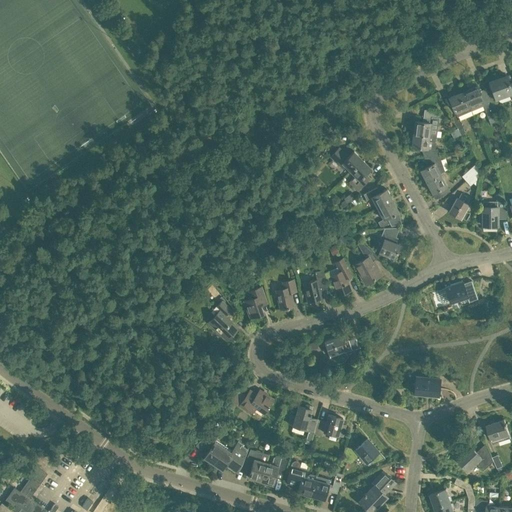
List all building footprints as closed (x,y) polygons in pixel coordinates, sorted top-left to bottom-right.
[(489,81),(494,95),(496,99),(510,94),(511,98),(511,83),(510,84),(506,75),(496,79),(489,81)] [(477,85),(462,91),(471,111),(483,106),(490,125),(493,126),(499,122),(495,114),(488,97),(486,92),(481,94),(477,85)] [(471,111),(462,91),(448,97),(456,117),(471,111)] [(496,99),(494,95),(488,97),(495,114),(501,112),(496,99)] [(424,109),(423,119),(422,121),(414,120),(413,133),(436,137),(439,111),(424,109)] [(456,120),(454,116),(451,117),(458,129),(462,127),(459,119),(456,120)] [(460,136),(457,130),(450,134),(453,140),(460,136)] [(436,137),(413,133),(411,146),(421,147),(424,157),(439,155),(437,149),(434,149),(435,143),(436,137)] [(351,171),(363,160),(354,151),(348,156),(339,147),(330,156),(343,169),(346,166),(351,171)] [(439,155),(424,157),(428,166),(420,170),(426,182),(440,174),(445,171),(441,160),(439,155)] [(363,160),(351,171),(356,176),(349,182),(358,191),(371,178),(367,174),(372,169),(363,160)] [(466,181),(479,170),(479,169),(475,163),(461,176),(466,181)] [(479,170),(466,181),(470,186),(478,178),(479,170)] [(440,174),(426,182),(435,199),(448,193),(447,191),(449,190),(446,185),(440,174)] [(377,208),(392,200),(387,190),(379,194),(376,188),(363,195),(366,200),(372,197),(377,208)] [(354,198),(351,194),(351,193),(344,199),(345,200),(341,202),(340,206),(342,207),(354,198)] [(459,199),(458,198),(450,211),(461,218),(462,216),(466,219),(469,213),(465,211),(469,204),(467,203),(470,198),(462,194),(459,199)] [(392,200),(377,208),(383,219),(377,222),(380,226),(382,226),(389,223),(390,225),(400,223),(398,212),(392,200)] [(497,218),(498,218),(507,218),(503,202),(494,202),(494,206),(481,207),(482,226),(497,225),(497,218)] [(393,242),(395,236),(398,228),(384,228),(380,238),(385,240),(381,251),(396,257),(401,245),(393,242)] [(374,266),(369,256),(372,253),(360,241),(357,244),(365,258),(354,265),(362,278),(365,276),(368,282),(382,274),(376,265),(374,266)] [(329,249),(332,255),(338,252),(335,245),(331,247),(332,247),(329,249)] [(284,254),(281,253),(279,256),(277,259),(278,259),(280,261),(283,262),(284,261),(285,258),(286,257),(287,256),(284,254)] [(337,295),(351,290),(347,278),(354,276),(343,257),(334,262),(338,269),(340,268),(342,271),(330,275),(328,271),(323,273),(330,290),(334,288),(337,295)] [(308,302),(322,299),(319,287),(327,286),(321,270),(315,272),(317,280),(303,283),(308,302)] [(290,292),(296,291),(293,279),(282,282),(284,288),(276,290),(280,309),(293,306),(290,292)] [(445,287),(450,302),(459,299),(460,304),(477,298),(471,280),(463,283),(462,281),(445,287)] [(263,314),(263,313),(259,302),(265,299),(261,287),(249,291),(251,298),(244,301),(250,318),(263,314)] [(225,316),(231,310),(221,301),(211,312),(216,316),(209,324),(225,339),(237,327),(225,316)] [(326,362),(326,363),(328,363),(329,364),(330,364),(332,364),(334,365),(335,365),(337,364),(338,364),(340,363),(341,363),(342,362),(344,361),(345,360),(346,359),(347,358),(348,357),(349,355),(348,355),(348,356),(347,355),(346,352),(360,347),(358,347),(355,338),(346,341),(343,334),(324,341),(329,355),(330,357),(327,363),(326,362)] [(440,377),(415,375),(414,394),(439,395),(440,377)] [(239,406),(245,410),(251,414),(256,408),(264,413),(274,399),(260,389),(256,394),(250,390),(239,406)] [(235,406),(236,404),(241,398),(237,396),(236,395),(230,403),(231,404),(235,406)] [(314,434),(317,421),(308,419),(311,409),(312,406),(305,405),(304,407),(297,405),(294,415),(291,414),(288,423),(309,430),(306,440),(312,442),(314,434)] [(318,419),(317,421),(314,434),(322,436),(324,431),(344,437),(347,424),(342,423),(343,418),(328,414),(326,421),(318,419)] [(491,443),(496,442),(510,437),(505,419),(486,425),(491,443)] [(213,463),(225,446),(206,433),(195,445),(201,450),(207,444),(211,446),(204,457),(213,463)] [(355,448),(351,447),(346,446),(342,460),(350,462),(360,454),(366,462),(369,460),(372,463),(385,458),(368,438),(355,448)] [(232,451),(225,446),(213,463),(222,470),(226,464),(228,466),(227,467),(234,472),(235,471),(238,472),(248,449),(237,442),(232,451)] [(472,447),(460,460),(469,469),(476,463),(483,470),(493,461),(485,443),(476,451),(472,447)] [(269,454),(250,449),(244,463),(252,465),(248,477),(261,481),(266,462),(269,454)] [(493,457),(498,468),(503,465),(498,454),(493,457)] [(272,464),(266,462),(261,481),(273,484),(277,472),(283,474),(287,460),(276,457),(274,458),(272,464)] [(311,495),(316,476),(310,474),(307,478),(305,477),(307,469),(300,467),(300,464),(299,462),(297,461),(294,461),(292,462),(291,464),(286,482),(289,483),(290,480),(299,483),(297,492),(311,495)] [(374,484),(359,500),(372,511),(373,511),(388,496),(385,493),(396,482),(383,470),(372,482),(374,484)] [(72,511),(71,510),(69,511),(53,511),(54,511),(51,508),(49,511),(29,498),(43,478),(34,471),(20,491),(14,487),(5,500),(13,506),(15,503),(20,507),(16,511),(72,511)] [(336,473),(332,487),(338,489),(342,474),(336,473)] [(330,480),(316,476),(311,495),(324,499),(327,490),(331,492),(332,487),(328,486),(330,480)] [(457,477),(454,481),(453,482),(463,488),(466,496),(472,494),(469,483),(467,484),(457,477)] [(435,507),(451,502),(446,489),(431,494),(435,507)] [(453,504),(465,502),(464,493),(452,495),(453,504)] [(90,511),(94,509),(97,505),(98,504),(89,498),(88,498),(82,507),(87,510),(87,509),(90,511)] [(486,500),(480,500),(479,511),(498,511),(499,506),(486,505),(486,500)] [(454,511),(451,502),(435,507),(436,511),(454,511)]
